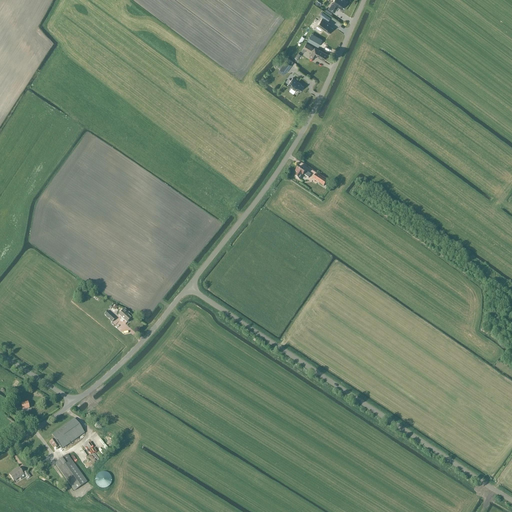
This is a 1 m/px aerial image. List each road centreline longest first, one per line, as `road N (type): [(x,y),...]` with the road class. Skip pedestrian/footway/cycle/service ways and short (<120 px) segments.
road 1 (unclassified): [(511,501),(188,286)]
road 2 (unclassified): [(188,286),(291,150),(363,0)]
road 3 (unclassified): [(72,401),(125,358),(188,286)]
